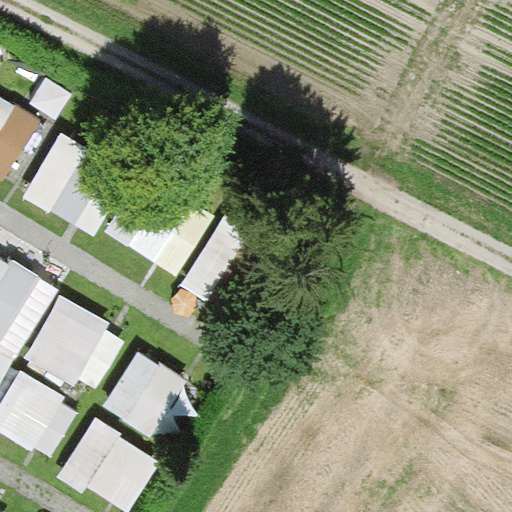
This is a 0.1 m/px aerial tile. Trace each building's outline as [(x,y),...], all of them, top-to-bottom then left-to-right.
[(0,174),(101,230),(137,166),(0,90),(0,174)] [(113,224),(179,270),(215,218),(149,172),(113,224)] [(0,390),(62,281),(0,246),(0,390)] [(31,353),(99,390),(132,327),(64,291),(31,353)] [(146,345),(108,399),(156,432),(194,377),(146,345)] [(0,413),(0,426),(59,453),(85,397),(21,368),(0,413)] [(66,474),(137,509),(165,450),(94,416),(66,474)]
